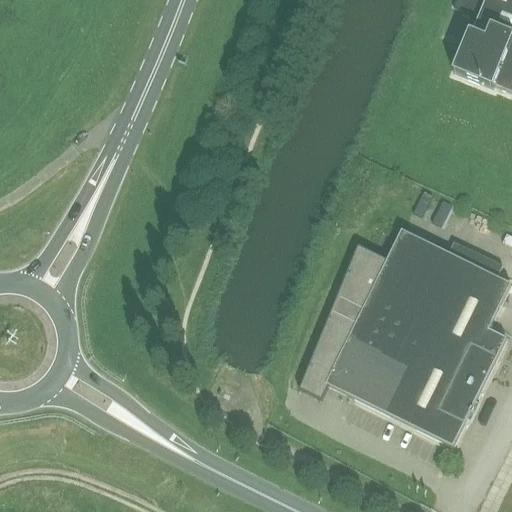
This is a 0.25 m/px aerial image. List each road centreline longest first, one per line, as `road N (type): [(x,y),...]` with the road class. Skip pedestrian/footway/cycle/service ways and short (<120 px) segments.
road 1 (primary): [(46,291),(152,84),(183,0)]
road 2 (secondary): [(294,511),(57,378)]
road 3 (residential): [(283,448),(408,511)]
road 4 (unknown): [(453,511),(511,398)]
